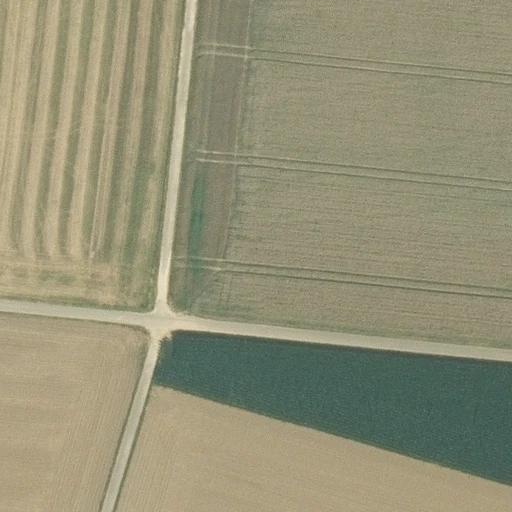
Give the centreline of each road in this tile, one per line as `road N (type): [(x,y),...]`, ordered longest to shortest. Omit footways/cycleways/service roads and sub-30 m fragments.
road 1 (track): [(189,0),(157,323),(107,511)]
road 2 (track): [(511,360),(0,307)]
